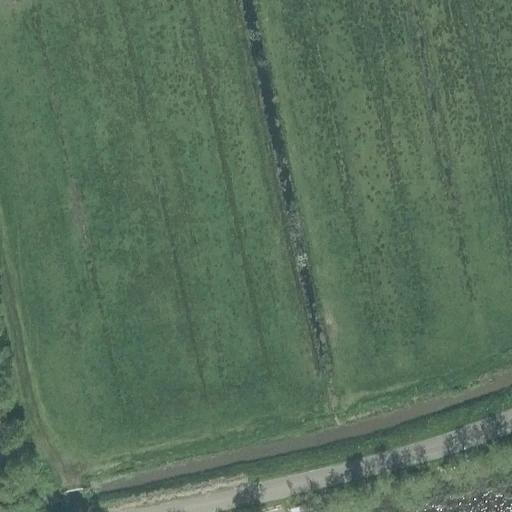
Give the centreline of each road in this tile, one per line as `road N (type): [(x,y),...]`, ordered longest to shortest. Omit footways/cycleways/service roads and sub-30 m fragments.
road 1 (unclassified): [(170,511),(406,457),(511,419)]
road 2 (track): [(79,511),(71,470),(36,429),(0,233)]
